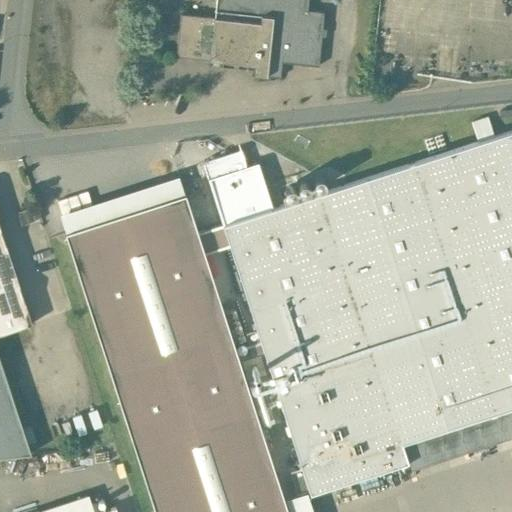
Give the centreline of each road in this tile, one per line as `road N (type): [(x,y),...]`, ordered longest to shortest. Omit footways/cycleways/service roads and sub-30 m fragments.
road 1 (residential): [(4,150),(511,92)]
road 2 (residential): [(4,150),(20,0)]
